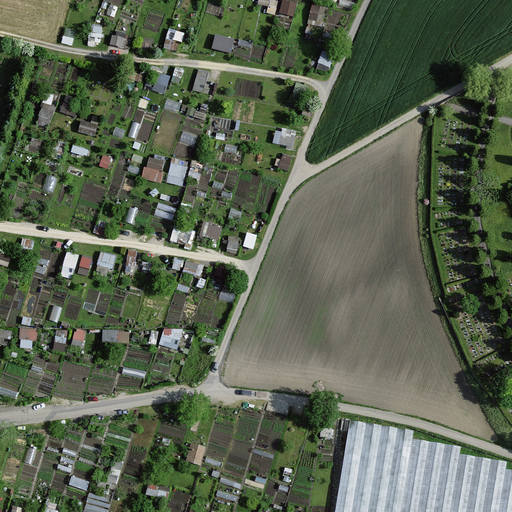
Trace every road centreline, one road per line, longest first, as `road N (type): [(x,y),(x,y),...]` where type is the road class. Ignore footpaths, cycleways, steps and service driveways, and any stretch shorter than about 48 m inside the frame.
road 1 (residential): [(511,454),(348,408),(208,392),(0,421)]
road 2 (track): [(370,0),(208,392)]
road 3 (track): [(0,33),(330,89)]
road 4 (track): [(257,267),(0,227)]
road 5 (track): [(295,173),(315,172),(511,58)]
road 6 (track): [(489,118),(478,222),(511,328)]
